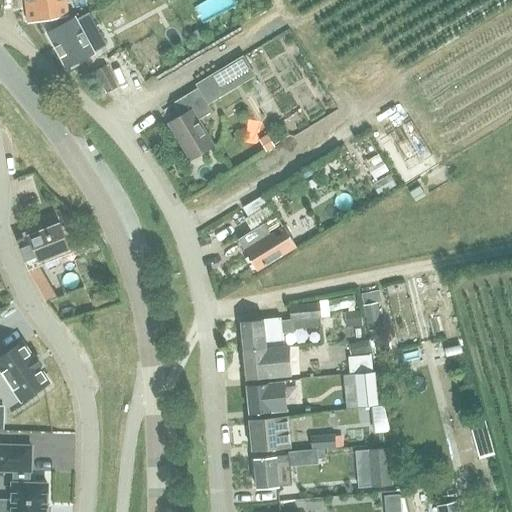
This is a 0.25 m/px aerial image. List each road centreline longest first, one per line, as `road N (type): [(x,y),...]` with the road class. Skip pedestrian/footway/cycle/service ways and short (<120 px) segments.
road 1 (tertiary): [(157,399),(142,298),(116,228),(72,156),(0,68)]
road 2 (residential): [(205,318),(195,267),(152,171),(0,26)]
road 3 (residential): [(0,200),(18,282),(82,382),(92,464),(87,511)]
road 4 (residential): [(511,253),(205,318)]
road 5 (residential): [(220,511),(205,318)]
road 6 (residential): [(157,399),(132,417),(120,511)]
